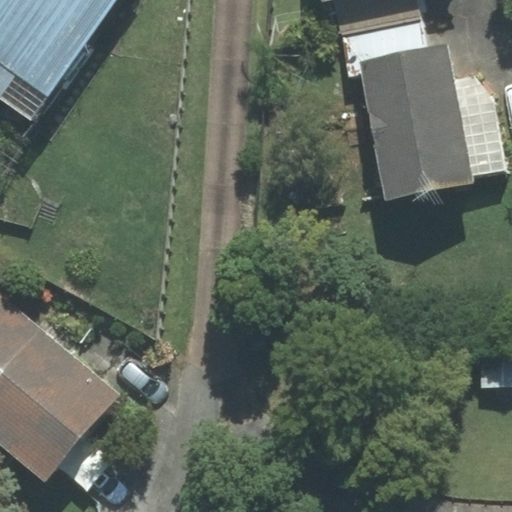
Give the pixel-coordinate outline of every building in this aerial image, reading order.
[(0,0),(0,64),(5,68),(0,75),(0,110),(38,137),(135,0),(0,0)] [(321,0),(323,12),(388,0),(321,0)] [(452,57),(362,72),(386,210),(475,195),(452,57)] [(0,293),(0,452),(50,494),(128,399),(0,293)] [(511,511),(433,502),(432,511),(511,511)]
